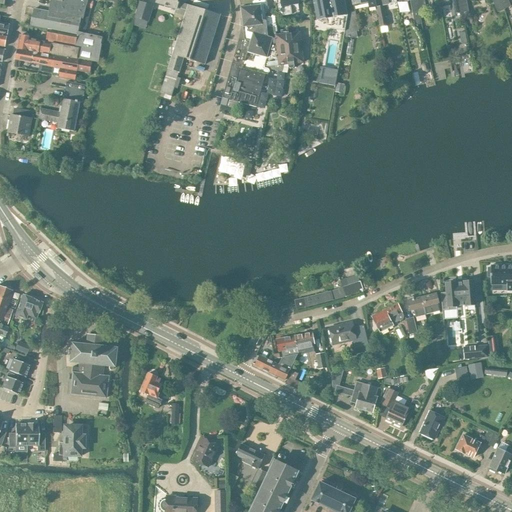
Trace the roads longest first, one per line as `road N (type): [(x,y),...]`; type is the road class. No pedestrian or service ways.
road 1 (residential): [(237,375),(263,325),(511,250)]
road 2 (tertiary): [(237,375),(63,283)]
road 3 (tertiary): [(511,510),(338,425)]
road 4 (residential): [(0,406),(30,408),(50,299),(63,283)]
